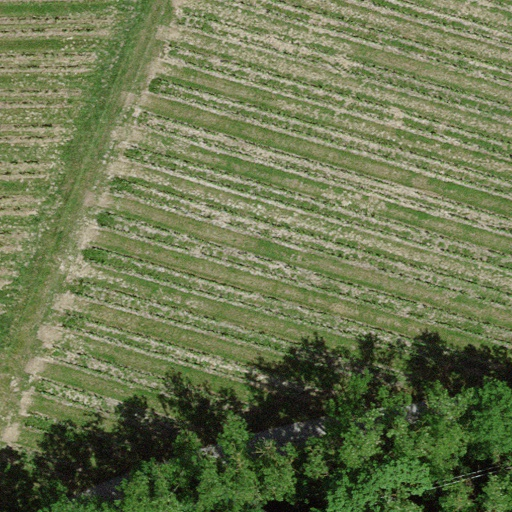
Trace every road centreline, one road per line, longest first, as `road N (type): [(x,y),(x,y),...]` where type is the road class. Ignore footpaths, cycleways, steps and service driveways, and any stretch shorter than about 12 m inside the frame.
road 1 (unclassified): [(511,407),(275,444),(78,511)]
road 2 (track): [(0,380),(149,0)]
